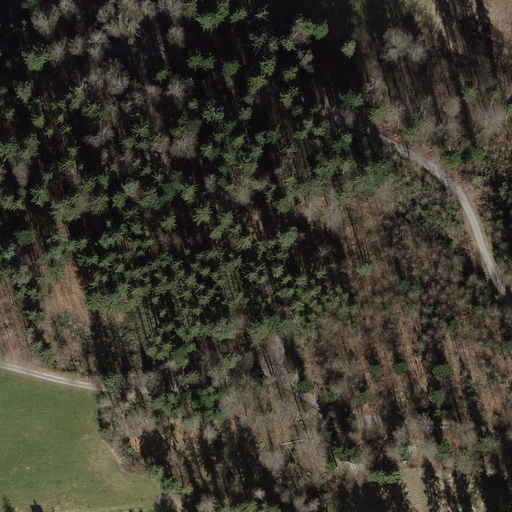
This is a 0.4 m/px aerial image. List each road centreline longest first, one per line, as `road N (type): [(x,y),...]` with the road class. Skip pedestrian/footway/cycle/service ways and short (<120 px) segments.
road 1 (track): [(511,306),(448,182),(354,125),(269,85),(186,59),(0,48)]
road 2 (track): [(0,78),(152,155),(238,224),(265,279),(281,370)]
road 3 (track): [(281,370),(137,392),(0,364)]
road 4 (track): [(281,370),(294,391),(335,412),(474,428),(511,442)]
